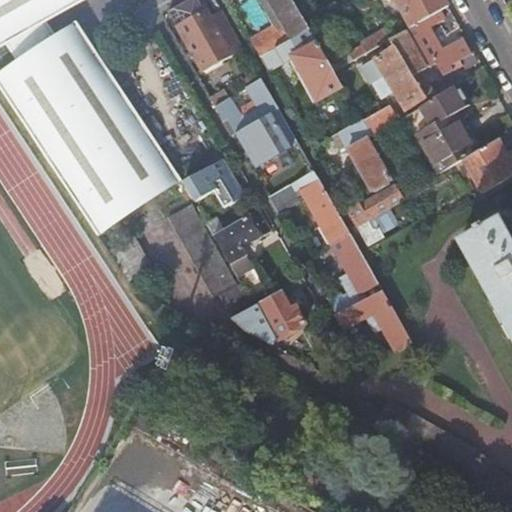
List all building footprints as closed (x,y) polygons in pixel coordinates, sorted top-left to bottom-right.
[(0,0),(0,48),(8,45),(47,20),(84,0),(0,0)] [(277,28),(252,42),(262,58),(311,30),(309,28),(293,0),(270,0),(286,27),(279,31),(277,28)] [(270,0),(260,0),(277,28),(279,31),(286,27),(270,0)] [(336,0),(342,9),(357,0),(336,0)] [(445,0),(397,0),(413,29),(442,13),(450,8),(445,0)] [(215,67),(245,50),(244,49),(222,10),(211,17),(206,10),(193,17),(177,26),(204,73),(215,67)] [(446,21),(442,13),(413,29),(391,41),(395,48),(362,68),(371,84),(386,76),(406,112),(429,99),(427,98),(434,93),(423,73),(437,65),(442,73),(467,59),(472,69),(477,66),(471,54),(464,42),(443,53),(436,41),(431,30),(446,21)] [(179,179),(81,28),(60,41),(47,20),(8,45),(22,66),(0,80),(0,84),(95,233),(124,214),(128,219),(158,199),(155,194),(179,179)] [(329,41),(320,47),(335,73),(391,41),(385,30),(363,43),(364,45),(339,59),(329,41)] [(320,47),(318,44),(294,58),(306,80),(319,102),(344,88),(335,73),(320,47)] [(236,135),(279,110),(262,80),(247,88),(259,109),(248,116),(236,123),(224,103),(216,108),(233,137),(236,135)] [(459,85),(423,107),(435,128),(450,120),(458,115),(472,107),(466,96),(459,85)] [(389,107),(364,122),(373,138),(398,122),(389,107)] [(289,147),(298,141),(279,110),(236,135),(246,152),(256,170),(291,151),(289,147)] [(458,115),(450,120),(454,127),(462,122),(458,115)] [(435,128),(420,137),(440,176),(466,161),(480,153),(462,122),(454,127),(450,120),(435,128)] [(363,121),(318,146),(323,154),(344,142),(358,166),(372,191),(391,180),(369,140),(373,138),(364,122),(363,121)] [(511,162),(509,158),(500,142),(480,153),(466,161),(473,174),(479,184),(485,194),(511,178),(511,162)] [(231,174),(225,163),(199,178),(214,205),(241,189),(239,187),(245,183),(241,177),(237,171),(231,174)] [(324,234),(331,246),(332,245),(350,234),(315,172),(295,184),(300,192),(310,210),(320,227),(316,229),(320,236),(324,234)] [(479,184),(473,174),(467,178),(473,188),(479,184)] [(155,194),(158,199),(182,183),(179,179),(155,194)] [(295,184),(269,199),(275,209),(297,197),(296,195),(300,192),(295,184)] [(359,203),(348,210),(359,229),(370,249),(382,242),(369,219),(403,200),(395,187),(361,207),(359,203)] [(418,189),(406,196),(409,201),(421,194),(418,189)] [(236,286),(191,205),(168,218),(213,299),(219,295),(232,319),(251,308),(238,285),(236,286)] [(218,220),(224,231),(246,219),(240,208),(218,220)] [(214,236),(231,266),(248,257),(243,247),(271,232),(265,222),(260,211),(246,219),(224,231),(214,236)] [(462,243),(511,334),(511,241),(501,222),(485,231),(482,226),(475,230),(477,235),(462,243)] [(350,234),(332,245),(339,257),(346,269),(361,295),(364,300),(383,291),(350,234)] [(152,271),(133,237),(111,249),(129,284),(152,271)] [(231,266),(238,280),(255,270),(248,257),(231,266)] [(353,300),(361,295),(346,269),(338,273),(353,300)] [(398,318),(383,291),(364,300),(346,310),(336,315),(334,316),(342,330),(355,324),(367,318),(373,329),(380,325),(397,353),(413,344),(398,318)] [(287,303),(281,292),(266,300),(253,307),(261,321),(270,315),(273,320),(267,323),(276,340),(307,324),(302,315),(297,307),(296,307),(292,300),(287,303)] [(253,307),(266,300),(262,293),(249,300),(253,307)] [(336,315),(346,310),(342,303),(332,308),(336,315)] [(338,335),(329,319),(328,319),(305,331),(316,349),(338,335)] [(461,471),(463,472),(476,450),(390,401),(376,424),(461,471)] [(465,474),(479,481),(491,461),(478,454),(465,474)] [(481,482),(511,499),(511,479),(490,466),(481,482)] [(511,508),(511,499),(481,482),(477,488),(511,508)]
